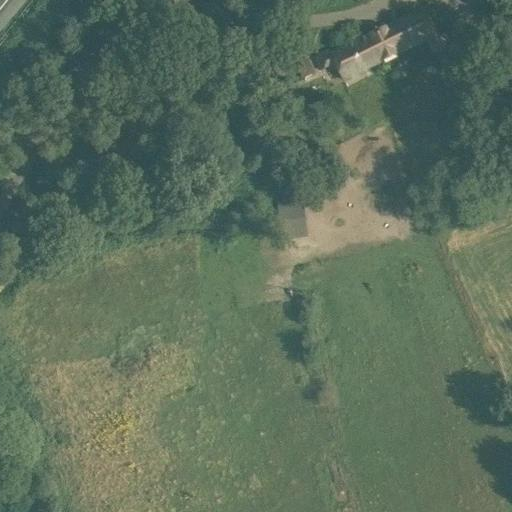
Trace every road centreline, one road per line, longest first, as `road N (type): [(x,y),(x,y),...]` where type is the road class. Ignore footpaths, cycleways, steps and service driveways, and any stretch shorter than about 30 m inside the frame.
road 1 (unclassified): [(0,207),(57,112),(103,56),(130,44),(331,19),(395,0)]
road 2 (unclassified): [(439,0),(511,125)]
